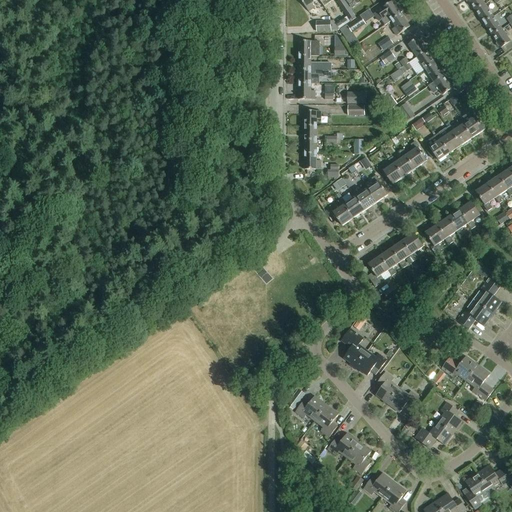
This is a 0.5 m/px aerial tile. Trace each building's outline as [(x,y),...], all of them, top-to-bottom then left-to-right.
[(311,4),(317,0),(299,0),(308,12),(314,8),(311,4)] [(343,0),(338,4),(350,22),(356,18),(343,0)] [(466,0),(474,11),(484,5),(481,1),(483,0),(466,0)] [(379,12),(373,15),(379,23),(381,22),(385,26),(391,22),(401,15),(392,2),(378,11),(379,12)] [(484,5),(474,11),(483,24),(492,17),(484,5)] [(401,15),(391,22),(395,28),(391,30),(396,37),(409,28),(401,15)] [(359,43),(352,33),(365,24),(360,17),(347,26),(349,28),(341,34),(352,49),(359,43)] [(492,17),(483,24),(491,36),(501,30),(492,17)] [(339,30),(333,21),(316,22),(316,33),(331,32),(331,31),(338,31),(339,30)] [(497,48),(499,47),(500,49),(509,42),(501,30),(491,36),(495,43),(495,45),(497,48)] [(383,51),(393,44),(388,37),(378,44),(383,51)] [(416,58),(426,52),(417,39),(407,46),(416,58)] [(299,57),(310,57),(310,50),(314,50),(314,42),(299,42),(299,57)] [(335,49),(335,57),(345,57),(345,49),(335,49)] [(390,51),(380,58),(385,65),(395,58),(390,51)] [(416,58),(421,66),(424,71),(434,64),(426,52),(416,58)] [(310,57),(299,57),(299,71),(320,71),(320,67),(326,67),(326,74),(331,74),(331,71),(332,71),(332,64),(310,64),(310,57)] [(403,67),(409,63),(405,58),(400,62),(403,67)] [(409,63),(403,67),(399,71),(402,75),(412,68),(409,63)] [(424,71),(425,71),(433,83),(443,77),(434,64),(424,71)] [(299,71),(299,84),(310,84),(310,78),(331,78),(332,71),(331,71),(331,74),(326,74),(326,67),(320,67),(320,71),(299,71)] [(451,89),(443,77),(433,83),(427,87),(433,95),(438,91),(441,96),(451,89)] [(310,84),(299,84),(299,100),(314,100),(314,92),(310,92),(310,84)] [(347,105),(366,105),(366,93),(347,93),(347,105)] [(391,97),(385,101),(391,109),(397,105),(391,97)] [(405,105),(397,111),(406,123),(413,117),(405,105)] [(365,106),(348,106),(348,116),(365,116),(365,106)] [(438,111),(442,117),(448,112),(444,106),(438,111)] [(467,114),(461,118),(464,124),(463,125),(472,138),(483,130),(474,117),(476,117),(472,111),(467,114)] [(304,112),(304,127),(317,127),(317,120),(320,120),(321,112),(304,112)] [(427,123),(433,119),(429,114),(423,118),(427,123)] [(460,127),(453,132),(452,133),(461,146),(472,138),(463,125),(464,124),(461,118),(460,118),(456,121),(460,127)] [(421,119),(412,125),(416,132),(425,125),(421,119)] [(452,133),(453,132),(449,126),(445,129),(449,135),(442,140),(441,140),(449,153),(461,146),(452,133)] [(317,127),(304,127),(304,141),(316,141),(317,127)] [(431,158),(434,156),(438,161),(449,153),(441,140),(442,140),(438,133),(433,136),(437,142),(425,151),(431,158)] [(331,137),(331,145),(337,145),(337,142),(343,142),(342,135),(337,135),(337,137),(331,137)] [(316,141),(304,141),(304,155),(316,155),(316,141)] [(354,141),(354,155),(362,155),(362,142),(354,141)] [(414,151),(408,155),(406,156),(415,170),(426,162),(417,149),(419,148),(415,142),(411,145),(414,151)] [(399,153),(403,158),(397,163),(394,164),(403,178),(415,170),(406,156),(408,155),(404,149),(399,153)] [(316,155),(304,155),(304,170),(320,170),(320,162),(316,162),(316,155)] [(392,185),(403,178),(394,164),(397,163),(393,157),(388,161),(392,166),(383,172),(392,185)] [(365,159),(360,162),(366,171),(371,167),(365,159)] [(339,178),(339,165),(330,165),(330,171),(328,171),(328,178),(339,178)] [(353,166),(348,169),(352,175),(357,172),(353,166)] [(511,174),(509,170),(498,177),(507,191),(505,192),(509,197),(511,194),(511,192),(510,189),(511,187),(511,174)] [(375,185),(368,189),(367,190),(376,204),(387,196),(378,183),(380,182),(376,176),(371,179),(375,185)] [(498,177),(487,185),(496,198),(493,200),(497,205),(502,202),(498,197),(505,192),(507,191),(498,177)] [(341,180),(333,186),(337,192),(345,186),(341,180)] [(355,198),(364,211),(376,204),(367,190),(368,189),(365,184),(360,187),(364,192),(357,197),(355,198)] [(487,204),(493,200),(496,198),(487,185),(475,193),(484,206),(483,207),(486,213),(491,209),(487,204)] [(344,206),(353,219),(364,211),(355,198),(357,197),(354,191),(349,194),(353,200),(346,205),(344,206)] [(344,206),(346,205),(342,199),(338,202),(341,208),(333,213),(342,227),(353,219),(344,206)] [(468,225),(466,225),(470,231),(475,228),(471,222),(479,217),(470,204),(459,211),(468,225)] [(459,211),(447,219),(456,232),(455,233),(459,239),(463,236),(460,230),(466,225),(468,225),(459,211)] [(509,219),(507,216),(505,212),(495,219),(500,226),(509,220),(509,219)] [(447,219),(436,227),(445,240),(443,241),(447,247),(452,244),(448,238),(455,233),(456,232),(447,219)] [(490,236),(496,232),(492,226),(486,230),(490,236)] [(437,245),(443,241),(445,240),(436,227),(425,235),(434,248),(432,249),(436,255),(441,251),(437,245)] [(413,235),(402,243),(411,256),(409,257),(413,262),(417,259),(414,254),(422,248),(413,235)] [(411,256),(402,243),(391,251),(399,263),(398,264),(402,270),(406,267),(403,261),(409,257),(411,256)] [(391,251),(379,258),(388,271),(386,272),(390,277),(395,274),(391,269),(398,264),(399,263),(391,251)] [(368,266),(373,274),(367,278),(374,288),(383,282),(380,277),(386,272),(388,271),(379,258),(368,266)] [(478,263),(473,269),(486,279),(487,277),(488,275),(490,273),(491,272),(478,263)] [(416,278),(417,280),(419,283),(425,279),(422,274),(416,278)] [(489,278),(485,284),(479,292),(483,294),(476,303),(493,315),(502,303),(493,297),(501,287),(489,278)] [(383,294),(388,301),(400,293),(395,286),(383,294)] [(469,331),(472,326),(475,321),(484,327),(493,315),(476,303),(470,312),(467,309),(457,322),(469,331)] [(365,322),(360,318),(353,328),(358,331),(365,322)] [(349,331),(348,332),(339,343),(349,350),(343,359),(355,368),(367,352),(359,346),(362,341),(349,331)] [(367,352),(355,368),(367,377),(374,368),(378,372),(387,361),(378,354),(375,358),(367,352)] [(441,370),(455,380),(458,377),(465,382),(477,366),(465,357),(459,365),(449,358),(441,370)] [(493,391),(488,388),(483,384),(490,375),(477,366),(465,382),(474,389),(472,393),(485,402),(493,391)] [(436,386),(444,375),(440,371),(431,382),(436,386)] [(388,405),(399,389),(391,383),(393,379),(385,373),(377,384),(382,388),(376,396),(388,405)] [(408,395),(399,389),(388,405),(399,414),(406,406),(411,410),(419,398),(410,392),(408,395)] [(298,390),(287,405),(294,409),(304,395),(298,390)] [(315,422),(327,406),(315,397),(308,406),(304,402),(295,413),(304,419),(307,416),(315,422)] [(482,404),(478,401),(471,410),(475,413),(482,404)] [(437,423),(453,435),(462,423),(453,417),(457,412),(446,404),(440,412),(443,415),(437,423)] [(339,415),(327,406),(315,422),(323,428),(321,432),(329,438),(337,427),(332,423),(339,415)] [(415,439),(418,441),(429,450),(436,441),(444,447),(453,435),(437,423),(429,434),(422,429),(415,439)] [(347,460),(359,443),(347,434),(341,443),(336,439),(327,450),(336,457),(339,454),(347,460)] [(300,442),(296,447),(303,452),(307,447),(300,442)] [(371,452),(359,443),(347,460),(355,466),(353,469),(362,475),(370,464),(365,461),(371,452)] [(488,491),(500,483),(503,487),(511,480),(511,478),(505,468),(495,475),(490,466),(477,474),(488,491)] [(374,493),(383,499),(395,483),(383,474),(377,482),(372,479),(363,490),(372,496),(374,493)] [(480,497),(488,491),(477,474),(465,483),(471,491),(466,494),(474,506),(482,501),(480,497)] [(363,482),(357,477),(350,486),(356,491),(363,482)] [(395,483),(383,499),(391,505),(388,509),(392,511),(399,511),(405,504),(400,500),(406,492),(395,483)] [(354,496),(349,502),(353,506),(362,495),(358,491),(354,496)] [(448,494),(436,502),(442,511),(465,511),(467,511),(459,499),(454,503),(448,494)] [(424,511),(442,511),(436,502),(423,511),(424,511)]
